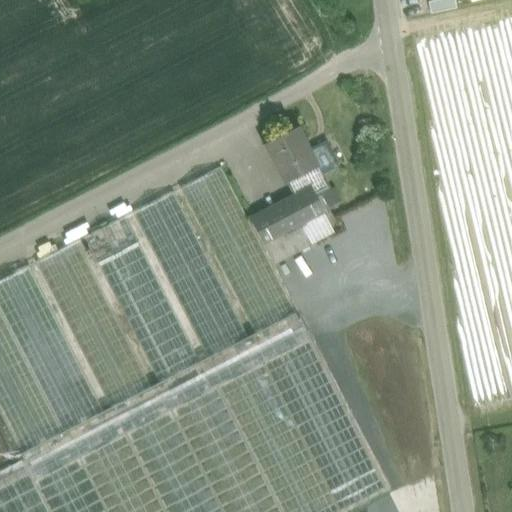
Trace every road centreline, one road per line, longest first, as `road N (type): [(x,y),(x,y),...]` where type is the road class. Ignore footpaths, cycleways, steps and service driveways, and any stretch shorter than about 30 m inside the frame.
road 1 (residential): [(387,0),(464,511)]
road 2 (track): [(0,246),(392,42)]
